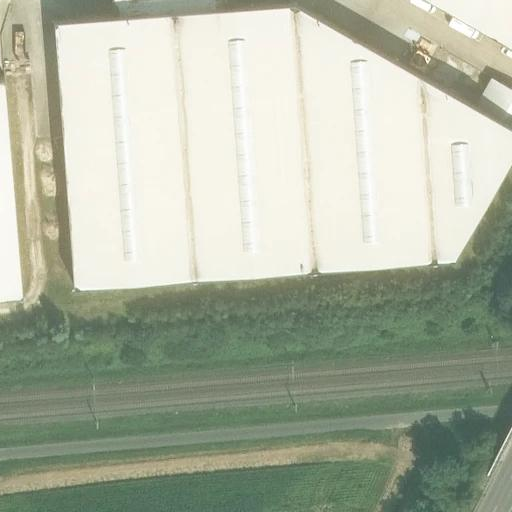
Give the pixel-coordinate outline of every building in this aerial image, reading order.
[(111,0),(113,20),(232,12),(230,0),(111,0)] [(511,0),(428,0),(511,47),(511,0)] [(457,262),(511,165),(511,128),(477,109),(298,7),(232,12),(113,20),(57,24),(76,288),(457,262)] [(0,298),(18,297),(0,76),(0,298)] [(511,95),(492,84),(477,109),(511,128),(511,95)]
